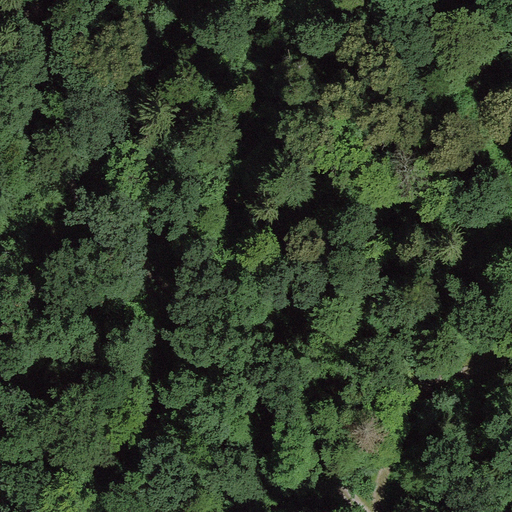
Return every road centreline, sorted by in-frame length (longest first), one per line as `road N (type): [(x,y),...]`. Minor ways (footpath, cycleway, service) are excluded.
road 1 (track): [(350,511),(20,124),(0,112)]
road 2 (track): [(511,357),(419,400),(379,466),(372,511)]
road 3 (track): [(399,0),(431,32),(511,155)]
